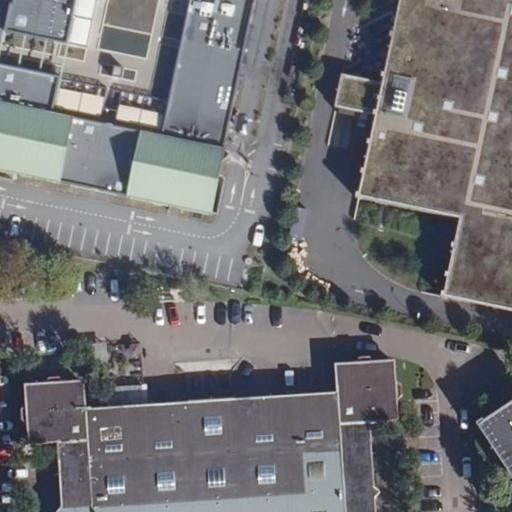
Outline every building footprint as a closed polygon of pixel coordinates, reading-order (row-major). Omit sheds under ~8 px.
[(255,0),(190,0),(163,137),(53,115),(61,78),(0,64),(0,172),(210,216),(255,0)] [(10,0),(0,53),(0,64),(61,78),(77,0),(10,0)] [(511,0),(398,0),(380,86),(339,77),(332,109),(373,118),(360,178),(353,199),(358,200),(455,221),(511,233),(511,0)] [(511,233),(455,221),(440,296),(439,300),(511,314),(511,233)] [(331,366),(332,384),(333,393),(82,410),(81,382),(23,385),(25,445),(55,444),(58,511),(373,511),(372,498),(380,492),(372,488),(368,427),(399,426),(394,363),(331,366)] [(511,511),(511,402),(476,426),(511,481),(511,511)]
